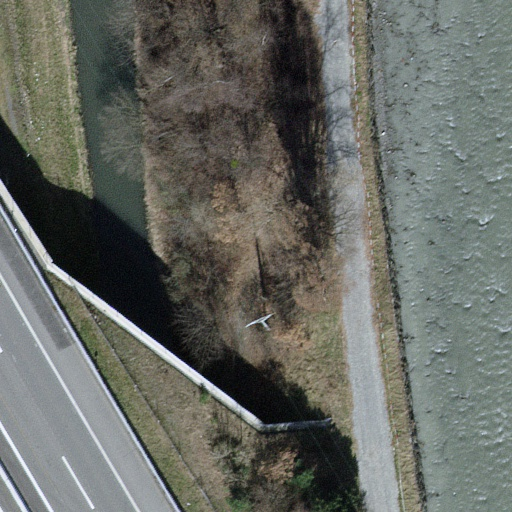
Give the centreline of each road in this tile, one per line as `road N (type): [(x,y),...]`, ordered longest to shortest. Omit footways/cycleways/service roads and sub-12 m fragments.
road 1 (track): [(4,0),(16,198),(55,511)]
road 2 (track): [(383,511),(331,0)]
road 3 (motorway): [(98,511),(0,350)]
